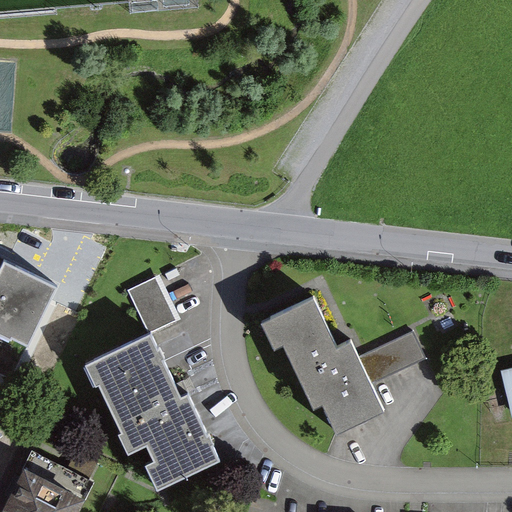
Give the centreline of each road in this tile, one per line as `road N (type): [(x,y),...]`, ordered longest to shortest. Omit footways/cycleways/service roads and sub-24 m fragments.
road 1 (residential): [(511,483),(334,472),(264,429),(233,355),(245,227)]
road 2 (tertiary): [(245,227),(511,258)]
road 3 (tertiary): [(0,201),(245,227)]
